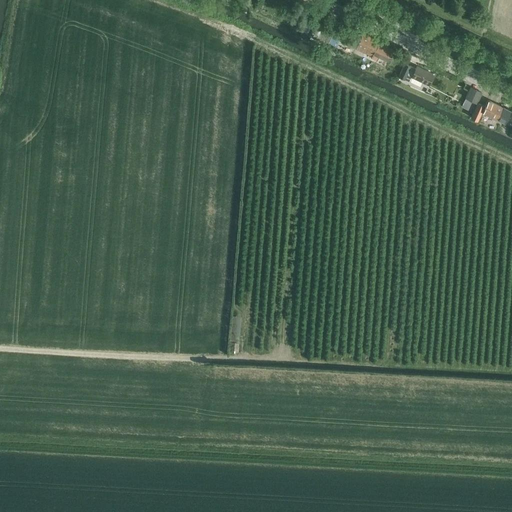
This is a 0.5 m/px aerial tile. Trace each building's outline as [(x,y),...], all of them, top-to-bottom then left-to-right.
[(304,33),(309,36),(329,46),(330,44),(336,47),(339,40),(333,37),(313,27),(313,29),(308,26),(304,33)] [(379,42),(363,34),(356,48),(372,56),(371,58),(377,61),(379,56),(389,60),(394,50),(379,43),(379,42)] [(403,66),(399,76),(400,76),(410,82),(410,81),(420,86),(422,82),(428,85),(432,77),(433,74),(417,66),(416,69),(405,64),(405,63),(403,66)] [(471,87),(466,97),(477,103),(482,93),(471,87)] [(466,98),(461,107),(472,112),(477,103),(466,98)] [(478,121),(482,111),(505,122),(510,110),(502,106),(487,99),(484,106),(478,103),(471,118),(478,121)] [(231,316),(229,341),(231,341),(230,352),(238,352),(241,317),(231,316)]
